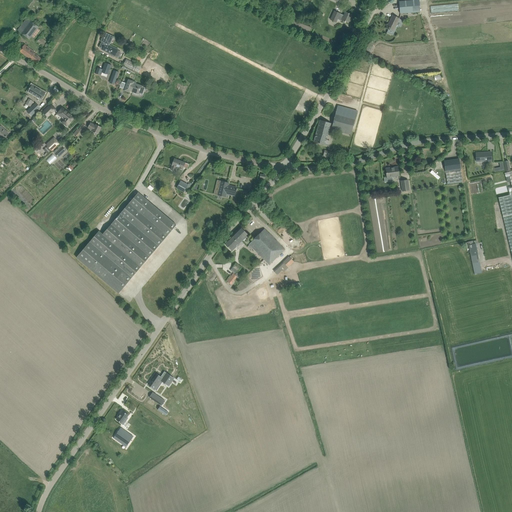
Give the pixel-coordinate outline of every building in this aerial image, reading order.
[(400,14),(405,13),(420,12),(419,0),(418,0),(399,2),(400,14)] [(331,20),(332,20),(336,23),(337,20),(344,23),(345,21),(348,23),(352,15),(345,12),(344,15),(340,14),(335,11),(331,20)] [(399,19),(397,18),(393,15),(389,23),(390,23),(389,24),(388,24),(386,28),(393,31),(399,19)] [(21,33),(30,40),(32,37),(34,38),(39,32),(39,31),(39,30),(38,29),(39,27),(27,19),(18,30),(21,33)] [(105,33),(105,32),(101,41),(102,41),(99,48),(103,49),(102,50),(115,56),(118,57),(120,52),(118,51),(118,50),(110,46),(109,46),(108,46),(109,44),(110,45),(110,44),(114,37),(105,33)] [(44,46),(47,42),(40,37),(37,42),(44,46)] [(37,64),(40,60),(41,58),(33,52),(34,51),(25,44),(20,51),(37,64)] [(326,69),(330,61),(317,54),(313,62),(326,69)] [(134,71),(135,70),(138,72),(141,67),(138,65),(127,59),(123,65),(134,71)] [(97,68),(95,73),(98,74),(100,75),(101,73),(101,72),(108,75),(112,65),(105,63),(102,70),(97,68)] [(111,80),(110,83),(111,83),(115,84),(119,72),(114,71),(110,80),(111,80)] [(140,94),(142,94),(145,87),(134,83),(134,82),(128,80),(127,84),(122,82),(120,87),(125,89),(125,90),(130,92),(131,90),(133,91),(133,92),(140,94)] [(30,89),(28,92),(41,100),(45,93),(32,85),(30,88),(29,89),(30,89)] [(36,103),(27,111),(31,116),(40,108),(36,103)] [(47,108),(43,112),(45,114),(44,115),(46,118),(47,116),(48,117),(55,110),(55,109),(51,105),(47,108)] [(314,141),(325,145),(330,129),(351,135),(357,111),(338,106),(333,124),(320,120),(314,141)] [(67,126),(70,123),(73,119),(69,116),(70,114),(62,108),(57,113),(64,119),(62,122),(67,126)] [(98,134),(99,132),(102,127),(96,124),(95,125),(90,123),(88,128),(93,130),(92,131),(98,134)] [(74,134),(78,137),(86,126),(83,124),(79,129),(78,128),(74,134)] [(0,137),(3,140),(9,134),(5,130),(4,130),(0,127),(0,126),(0,137)] [(61,144),(54,137),(46,145),(52,151),(61,144)] [(69,148),(64,142),(54,152),(59,157),(69,148)] [(323,156),(336,159),(337,154),(325,151),(323,156)] [(476,162),(492,161),(491,152),(476,153),(476,162)] [(183,167),(187,169),(189,164),(174,159),(170,169),(175,171),(177,167),(183,169),(183,167)] [(459,159),(444,161),(445,171),(446,171),(461,169),(459,159)] [(399,176),(399,172),(398,167),(386,168),(387,178),(399,176)] [(461,169),(446,171),(447,184),(462,182),(461,169)] [(510,195),(498,198),(511,253),(511,171),(505,173),(506,176),(509,175),(511,185),(511,187),(509,189),(510,195)] [(502,229),(497,230),(490,179),(470,182),(478,242),(484,242),(486,260),(506,256),(502,229)] [(410,190),(408,180),(401,181),(402,192),(410,190)] [(181,181),(177,188),(184,192),(188,184),(181,181)] [(217,195),(226,197),(227,194),(235,196),(237,187),(230,186),(230,187),(228,186),(229,183),(221,181),(217,195)] [(99,231),(76,257),(119,293),(132,278),(159,246),(176,225),(138,192),(103,234),(99,231)] [(232,251),(236,247),(239,250),(245,244),(242,241),(248,235),(241,227),(224,243),(232,251)] [(269,265),(282,253),(285,249),(265,229),(249,244),(250,245),(248,246),(251,250),(253,248),(269,265)] [(468,245),(475,274),(482,273),(476,243),(468,245)] [(279,268),(283,272),(284,272),(288,268),(295,262),(294,261),(290,257),(287,259),(286,259),(283,262),(284,263),(279,268)] [(227,281),(231,284),(238,277),(235,275),(238,271),(242,267),(236,263),(233,267),(230,271),(234,273),(233,273),(227,281)] [(157,374),(149,385),(155,389),(161,381),(163,382),(167,385),(168,382),(171,383),(174,378),(167,373),(163,378),(161,376),(157,374)] [(153,392),(149,397),(162,406),(165,401),(153,392)] [(164,414),(167,411),(160,406),(158,410),(164,414)] [(117,419),(123,424),(128,417),(127,417),(129,415),(122,410),(119,414),(120,415),(117,419)] [(133,437),(125,430),(121,427),(113,437),(126,447),(133,437)]
